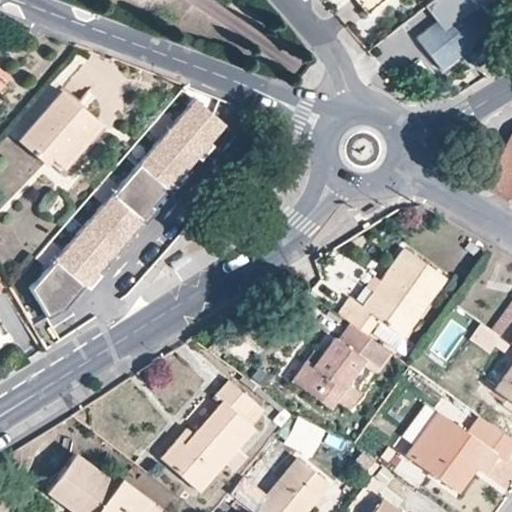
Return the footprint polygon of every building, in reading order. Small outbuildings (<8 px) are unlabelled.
[(355,0),(367,14),(383,0),(355,0)] [(476,1),(475,0),(464,0),(437,21),(417,37),(441,69),(464,51),(483,36),(496,26),(476,1)] [(430,0),(425,5),(437,21),(464,0),(475,0),(476,1),(477,0),(430,0)] [(483,36),(464,51),(476,67),(496,51),(483,36)] [(50,157),(57,164),(96,119),(85,109),(77,102),(79,99),(63,85),(59,87),(15,138),(45,163),(50,157)] [(192,97),(164,129),(194,154),(198,157),(210,143),(206,140),(221,122),(192,97)] [(87,106),(79,99),(77,102),(85,109),(87,106)] [(102,124),(96,119),(57,164),(63,169),(102,124)] [(164,129),(137,161),(166,186),(194,154),(164,129)] [(511,202),(511,131),(483,186),(511,202)] [(271,159),(258,146),(243,163),(256,176),(271,159)] [(137,161),(109,193),(139,219),(142,222),(155,207),(151,204),(166,186),(137,161)] [(109,193),(81,226),(111,251),(139,219),(109,193)] [(81,226),(54,259),(83,284),(86,287),(99,273),(95,270),(111,251),(81,226)] [(363,332),(366,334),(377,317),(402,336),(444,277),(403,248),(379,281),(372,289),(361,305),(347,296),(336,313),(348,321),(363,332)] [(178,258),(166,266),(171,274),(183,266),(178,258)] [(62,309),(83,284),(54,259),(28,289),(45,318),(62,309)] [(379,281),(371,276),(365,285),(372,289),(379,281)] [(511,298),(490,329),(497,334),(511,344),(511,298)] [(348,321),(336,338),(332,335),(316,357),(309,365),(302,360),(289,379),(329,408),(335,400),(347,383),(364,358),(376,341),(366,334),(363,332),(348,321)] [(490,329),(480,322),(470,335),(488,347),(497,334),(490,329)] [(316,357),(308,352),(302,360),(309,365),(316,357)] [(511,402),(511,361),(493,388),(511,402)] [(198,490),(222,462),(236,446),(253,427),(248,423),(261,408),(226,379),(213,394),(220,399),(192,432),(182,443),(175,437),(159,456),(198,490)] [(347,383),(335,400),(349,410),(360,392),(347,383)] [(286,416),(278,409),(271,419),(278,426),(286,416)] [(474,467),(483,472),(496,454),(505,460),(511,449),(511,439),(477,415),(466,431),(436,409),(403,454),(457,492),(474,467)] [(185,426),(175,437),(182,443),(192,432),(185,426)] [(246,455),(236,446),(222,462),(233,471),(246,455)] [(139,511),(149,499),(117,476),(114,480),(73,450),(43,490),(72,511),(139,511)] [(401,458),(393,453),(387,461),(395,466),(401,458)] [(295,455),(250,510),(250,511),(252,511),(302,511),(328,481),(295,455)] [(185,501),(190,494),(182,488),(177,495),(185,501)] [(401,511),(381,497),(370,511),(401,511)] [(241,511),(246,511),(249,510),(234,498),(229,504),(236,509),(236,508),(241,511)] [(155,511),(160,507),(149,499),(139,511),(155,511)]
